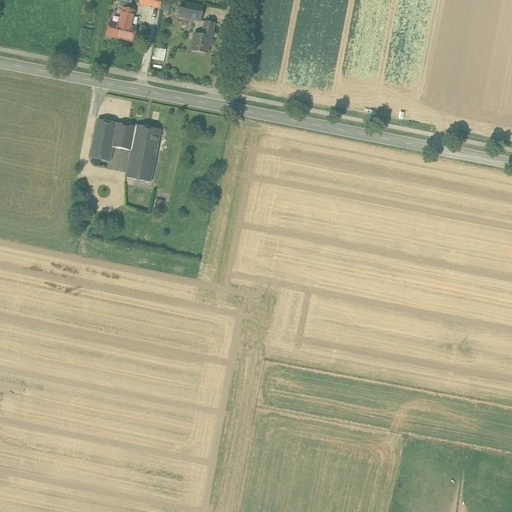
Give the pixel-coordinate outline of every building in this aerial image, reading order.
[(132,3),(120,0),(118,7),(123,8),(122,11),(130,12),(132,3)] [(204,6),(186,2),(185,8),(179,7),(177,16),(201,21),(204,6)] [(122,11),(119,24),(119,25),(109,23),(106,36),(133,42),(137,28),(131,27),(134,13),(130,12),(122,11)] [(214,23),(205,21),(202,35),(194,34),(191,51),(201,53),(207,54),(209,43),(210,43),(214,23)] [(154,62),(165,63),(166,48),(155,47),(154,62)] [(117,124),(97,120),(90,158),(109,162),(117,124)] [(117,124),(109,162),(118,166),(128,165),(133,139),(135,127),(117,124)] [(161,130),(136,126),(135,127),(133,139),(158,144),(161,130)] [(158,144),(133,139),(128,165),(126,178),(150,182),(158,144)]
